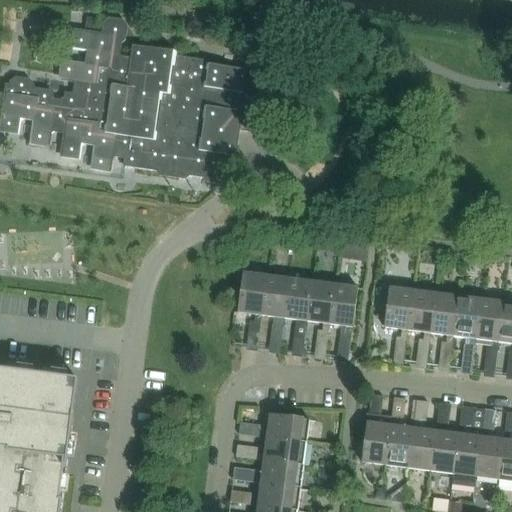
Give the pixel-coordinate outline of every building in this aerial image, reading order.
[(98,20),(87,19),(85,30),(96,32),(98,20)] [(160,175),(184,179),(189,175),(204,177),(208,182),(220,184),(225,180),(228,157),(236,158),(240,131),(256,133),(261,101),(259,96),(262,91),(264,80),(247,78),(244,73),(209,68),(204,64),(173,59),(169,55),(139,50),(132,55),(131,61),(121,59),(119,54),(120,45),(124,41),(125,28),(122,23),(110,21),(105,25),(103,36),(79,32),(74,36),(73,48),(79,49),(85,50),(88,54),(86,66),(79,65),(67,63),(62,67),(61,79),(73,81),(76,87),(74,96),(66,95),(66,100),(62,102),(54,101),(51,97),(52,92),(50,92),(50,93),(32,90),(33,87),(28,82),(17,80),(11,83),(11,87),(7,86),(1,127),(5,131),(17,133),(19,120),(22,118),(34,120),(31,139),(36,144),(48,146),(49,133),(54,131),(65,132),(62,152),(66,157),(78,159),(79,148),(80,146),(83,144),(95,145),(92,164),(96,170),(109,171),(110,159),(115,156),(125,158),(124,166),(156,171),(160,175)] [(261,317),(267,277),(243,274),(238,314),(254,317),(253,323),(249,322),(248,332),(259,333),(261,317)] [(267,277),(261,317),(277,319),(276,326),(272,325),(271,335),(281,336),(283,320),(284,320),(289,280),(267,277)] [(289,280),(284,320),(295,322),(293,337),(304,339),(306,323),(312,283),(289,280)] [(312,283),(306,323),(323,325),(322,332),(317,331),(316,341),(326,342),(329,326),(334,286),(312,283)] [(334,286),(329,326),(345,328),(344,335),(340,334),(339,343),(349,345),(351,329),(352,329),(358,289),(334,286)] [(407,332),(413,291),(389,288),(384,329),(401,331),(400,338),(395,337),(394,346),(405,347),(407,332)] [(413,291),(407,332),(424,334),(423,341),(418,340),(417,349),(427,350),(429,335),(430,335),(435,294),(413,291)] [(435,294),(430,335),(446,337),(445,344),(440,343),(439,352),(450,353),(452,338),(453,338),(458,297),(435,294)] [(458,297),(453,338),(469,340),(468,346),(463,346),(462,355),(473,356),(475,341),(481,300),(458,297)] [(481,300),(475,341),(492,343),(491,349),(486,349),(485,358),(495,359),(497,343),(498,343),(503,303),(481,300)] [(511,304),(503,303),(498,343),(511,345),(511,351),(509,352),(508,360),(511,360),(511,304)] [(60,511),(78,382),(17,374),(0,371),(0,511),(60,511)] [(361,463),(385,466),(389,427),(390,419),(379,417),(382,397),(371,396),(367,423),(366,423),(361,463)] [(405,401),(393,399),(390,419),(389,427),(385,466),(407,469),(412,429),(397,427),(397,421),(402,421),(405,401)] [(426,404),(416,402),(412,429),(407,469),(430,472),(435,433),(418,430),(419,424),(424,424),(426,404)] [(449,406),(439,405),(435,433),(430,472),(452,475),(457,435),(441,433),(442,426),(447,427),(449,406)] [(457,435),(452,475),(453,475),(452,485),(474,488),(476,478),(475,478),(480,438),(463,436),(464,429),(470,430),(472,409),(461,408),(457,435)] [(495,412),(484,411),(480,438),(475,478),(476,478),(498,481),(502,441),(486,439),(487,432),(492,433),(495,412)] [(511,435),(511,414),(506,414),(502,441),(498,481),(511,482),(511,442),(509,442),(510,435),(511,435)] [(260,427),(239,424),(238,436),(266,440),(306,445),(309,421),(269,416),(266,433),(259,432),(260,427)] [(237,446),(235,458),(262,462),(303,468),(306,445),(266,440),(263,456),(256,455),(257,449),(237,446)] [(234,469),(232,481),(260,484),(300,490),(303,468),(262,462),(260,478),(253,477),(254,472),(234,469)] [(337,472),(321,470),(319,482),(336,484),(337,472)] [(231,492),(229,504),(256,507),(292,511),(297,511),(300,490),(260,484),(257,501),(250,500),(251,494),(231,492)] [(450,501),(448,511),(459,511),(461,502),(450,501)]
